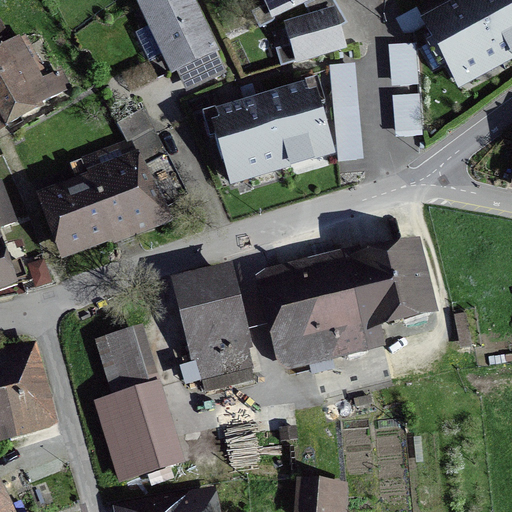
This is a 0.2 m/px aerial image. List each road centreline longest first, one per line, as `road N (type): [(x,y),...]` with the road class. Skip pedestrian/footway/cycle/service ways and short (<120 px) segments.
road 1 (residential): [(37,309),(409,189)]
road 2 (residential): [(37,309),(100,511)]
road 3 (residential): [(511,105),(409,189)]
